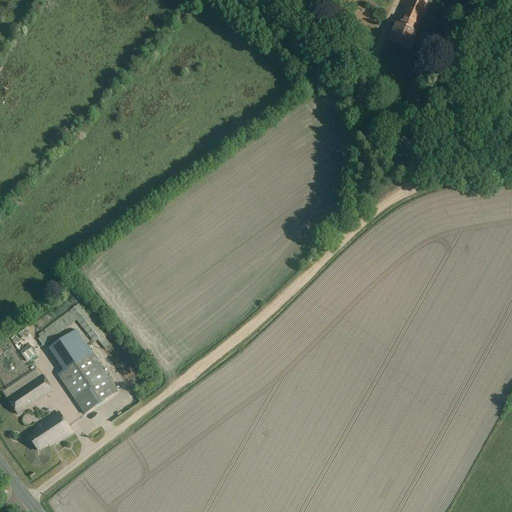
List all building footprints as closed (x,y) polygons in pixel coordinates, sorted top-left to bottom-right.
[(415,33),(413,32),(416,25),(418,26),(428,4),(418,0),(408,0),(405,10),(407,11),(400,26),(398,26),(391,40),(408,48),(415,33)] [(77,305),(31,335),(38,345),(72,323),(85,342),(96,335),(77,305)] [(18,334),(22,339),(30,333),(26,328),(18,334)] [(17,337),(12,341),(15,346),(21,342),(17,337)] [(27,362),(36,355),(31,348),(22,355),(27,362)] [(57,375),(84,416),(119,393),(92,352),(57,375)] [(8,400),(18,414),(53,391),(43,376),(8,400)] [(56,443),(73,431),(59,412),(35,428),(37,431),(29,436),(39,451),(55,440),(56,443)]
